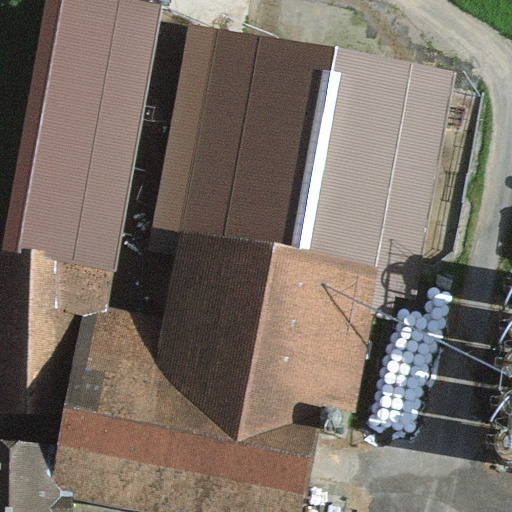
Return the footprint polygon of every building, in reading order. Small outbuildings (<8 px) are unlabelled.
[(79,344),(59,494),(180,511),(296,511),(316,410),(352,417),(378,280),(405,285),(443,86),(224,45),(219,76),(185,73),(161,225),(186,230),(170,328),(107,314),(130,187),(71,180),(60,238),(56,260),(66,260),(63,342),(79,344)] [(0,420),(58,424),(63,342),(66,260),(56,260),(60,238),(0,233),(0,420)] [(380,321),(373,372),(410,378),(406,409),(511,424),(511,259),(468,253),(462,293),(432,288),(426,328),(380,321)] [(497,460),(509,434),(471,417),(459,442),(497,460)] [(54,511),(54,451),(0,451),(0,511),(54,511)]
